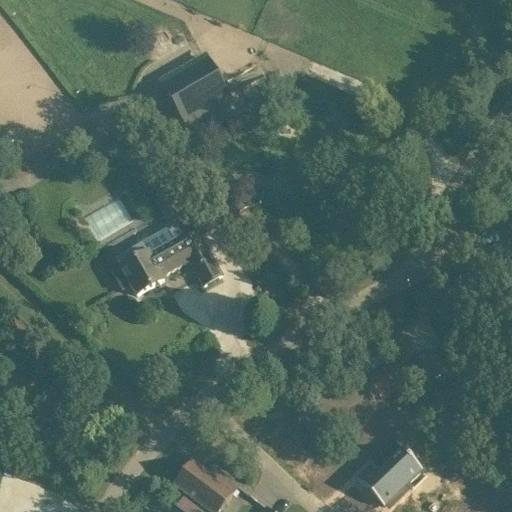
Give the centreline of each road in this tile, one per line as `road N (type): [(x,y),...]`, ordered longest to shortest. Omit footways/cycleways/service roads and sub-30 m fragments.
road 1 (unclassified): [(205,399),(304,330),(400,278)]
road 2 (unclassified): [(400,278),(511,102)]
road 3 (unclassified): [(318,511),(205,399)]
road 4 (unclassified): [(108,511),(154,446),(205,399)]
